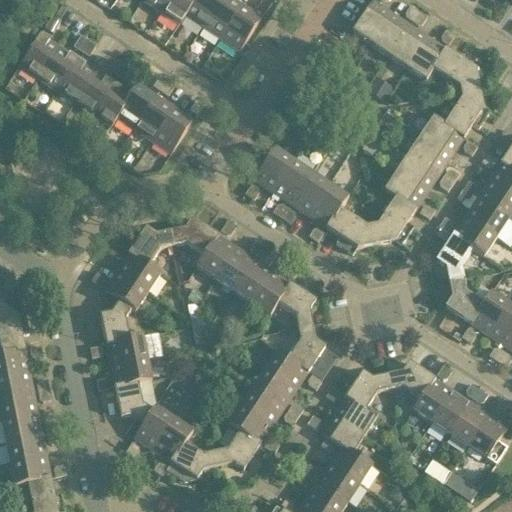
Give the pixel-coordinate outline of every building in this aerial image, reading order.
[(160,15),(169,0),(143,0),(142,3),(160,15)] [(195,0),(169,0),(160,15),(179,28),(185,19),(184,19),(195,0)] [(202,31),(221,0),(195,0),(184,19),(185,19),(202,31)] [(240,11),(223,0),(221,0),(202,31),(220,43),(240,11)] [(263,0),(256,10),(264,16),(272,5),(264,0),(263,0)] [(372,5),(351,36),(370,48),(391,17),(372,5)] [(411,25),(418,15),(409,10),(404,17),(405,21),(411,25)] [(259,24),(240,11),(220,43),(238,55),(259,24)] [(418,15),(411,25),(417,29),(421,29),(426,21),(418,15)] [(409,29),(391,17),(370,48),(388,60),(409,29)] [(59,25),(51,20),(44,30),(52,36),(59,25)] [(409,29),(388,60),(406,72),(427,41),(409,29)] [(454,39),(445,33),(440,40),(441,45),(448,49),(454,39)] [(58,51),(39,39),(18,70),(37,82),(58,51)] [(72,50),(81,55),(88,44),(80,39),(72,50)] [(446,54),(427,41),(406,72),(426,85),(433,74),(446,54)] [(88,44),(81,55),(88,60),(95,49),(88,44)] [(58,51),(37,82),(55,94),(76,63),(58,51)] [(446,54),(433,74),(459,91),(460,96),(479,92),(475,73),(479,67),(462,56),(458,62),(446,54)] [(76,63),(55,94),(73,106),(94,75),(76,63)] [(109,74),(117,79),(125,68),(117,63),(109,74)] [(125,68),(117,79),(125,85),(132,73),(125,68)] [(94,75),(73,106),(91,118),(112,87),(94,75)] [(151,90),(159,95),(167,84),(159,79),(151,90)] [(383,104),(392,90),(376,80),(367,93),(383,104)] [(167,84),(159,95),(167,100),(175,89),(167,84)] [(112,87),(91,118),(110,131),(116,122),(115,121),(130,99),(129,98),(112,87)] [(115,121),(116,122),(133,133),(154,102),(135,90),(129,98),(130,99),(115,121)] [(483,112),(479,92),(460,96),(462,102),(444,128),(463,141),(472,129),(478,133),(489,116),(483,112)] [(154,102),(133,133),(151,145),(172,114),(154,102)] [(196,119),(203,108),(195,103),(188,114),(196,119)] [(172,114),(151,145),(170,158),(191,127),(172,114)] [(451,160),(463,141),(444,128),(433,121),(420,140),(451,160)] [(439,178),(451,160),(420,140),(408,158),(439,178)] [(463,154),(471,159),(477,150),(466,144),(462,150),(463,154)] [(511,148),(500,166),(511,173),(511,148)] [(293,165),(274,152),(253,184),(272,196),(293,165)] [(439,178),(408,158),(396,176),(427,196),(439,178)] [(486,158),(480,166),(488,171),(492,170),(496,164),(486,158)] [(290,208),(311,177),(293,165),(272,196),(290,208)] [(511,173),(500,166),(488,185),(511,200),(511,173)] [(452,187),(458,178),(451,173),(446,174),(442,180),(452,187)] [(414,215),(427,196),(396,176),(383,195),(395,202),(414,215)] [(329,189),(311,177),(290,208),(308,220),(329,189)] [(447,195),(452,187),(442,180),(438,186),(439,190),(447,195)] [(462,194),(472,200),(476,194),(475,190),(468,185),(462,194)] [(511,200),(488,185),(476,203),(507,223),(511,226),(511,200)] [(251,188),(244,198),(253,204),(258,196),(257,193),(251,188)] [(327,233),(340,213),(348,202),(329,189),(308,220),(327,233)] [(462,194),(457,202),(464,207),(468,206),(472,200),(462,194)] [(406,228),(414,215),(395,202),(378,228),(372,229),(375,248),(395,244),(401,249),(412,232),(406,228)] [(507,223),(476,203),(464,221),(495,241),(507,223)] [(281,222),(287,212),(281,208),(277,208),(272,216),(281,222)] [(418,216),(428,223),(434,214),(427,209),(423,210),(418,216)] [(294,216),(287,212),(281,222),(289,227),(294,220),(294,216)] [(366,230),(340,213),(327,233),(339,241),(335,247),(352,258),(356,252),(375,248),(372,229),(366,230)] [(451,226),(444,221),(438,230),(448,236),(452,230),(451,226)] [(495,241),(464,221),(451,240),(471,253),(482,260),(495,241)] [(170,235),(173,250),(185,247),(203,259),(216,239),(191,222),(185,232),(170,235)] [(226,226),(219,235),(226,240),(230,239),(235,232),(226,226)] [(145,232),(128,256),(149,270),(160,253),(173,250),(170,235),(155,238),(145,232)] [(313,233),(308,240),(317,246),(323,236),(318,233),(313,233)] [(235,251),(216,239),(203,259),(195,270),(214,283),(235,251)] [(471,253),(451,240),(435,265),(445,271),(448,286),(462,283),(460,270),(471,253)] [(256,259),(262,250),(253,244),(249,251),(249,255),(256,259)] [(124,254),(114,248),(109,257),(116,262),(120,261),(124,254)] [(262,250),(256,259),(262,264),(266,263),(271,255),(262,250)] [(235,251),(214,283),(232,294),(253,263),(235,251)] [(128,256),(116,275),(147,296),(160,277),(149,270),(128,256)] [(271,275),(253,263),(232,294),(250,306),(271,275)] [(289,268),(285,275),(285,279),(292,283),(298,274),(289,268)] [(108,297),(118,304),(131,313),(134,315),(147,296),(116,275),(103,294),(108,297)] [(271,275),(250,306),(269,319),(277,308),(290,288),(271,275)] [(103,281),(96,276),(90,284),(100,291),(104,284),(103,281)] [(16,285),(7,279),(2,287),(3,290),(10,295),(16,285)] [(462,283),(448,286),(451,301),(444,311),(469,327),(482,307),(465,296),(462,283)] [(315,304),(290,288),(277,308),(294,319),(297,332),(311,329),(308,314),(315,304)] [(482,307),(469,327),(488,340),(509,309),(490,296),(482,307)] [(103,305),(114,312),(118,304),(108,297),(103,305)] [(99,318),(105,347),(128,343),(124,322),(131,313),(118,304),(114,312),(111,316),(99,318)] [(1,359),(24,354),(21,339),(28,337),(24,318),(17,319),(2,309),(1,308),(0,309),(0,354),(1,358),(1,359)] [(511,310),(509,309),(488,340),(506,352),(511,342),(511,310)] [(299,345),(288,362),(308,375),(321,384),(336,361),(323,352),(324,351),(314,344),(313,341),(311,329),(297,332),(299,345)] [(196,352),(205,340),(192,331),(196,352)] [(467,332),(461,341),(469,347),(474,340),(474,336),(467,332)] [(105,347),(109,370),(146,362),(142,340),(128,343),(105,347)] [(217,348),(205,340),(196,352),(217,348)] [(100,349),(89,352),(91,362),(100,360),(102,357),(100,349)] [(33,363),(42,361),(40,351),(29,353),(30,360),(33,363)] [(488,360),(497,365),(503,356),(497,352),(493,352),(488,360)] [(0,381),(28,376),(24,354),(1,359),(1,358),(0,358),(0,381)] [(264,374),(295,394),(308,375),(288,362),(276,355),(264,374)] [(510,360),(503,356),(497,365),(506,371),(510,364),(510,360)] [(150,385),(146,362),(109,370),(114,392),(137,388),(150,385)] [(419,402),(432,382),(408,366),(401,376),(386,379),(389,393),(402,391),(419,402)] [(442,369),(436,379),(442,383),(446,382),(451,375),(442,369)] [(264,374),(252,392),(283,412),(295,394),(264,374)] [(389,393),(386,379),(371,382),(361,375),(345,400),(364,413),(376,396),(389,393)] [(0,403),(33,397),(28,376),(0,381),(0,403)] [(315,394),(321,385),(311,379),(307,385),(308,389),(315,394)] [(104,382),(96,384),(98,394),(109,392),(107,385),(104,382)] [(431,426),(451,395),(432,382),(419,402),(412,414),(431,426)] [(38,385),(36,388),(37,395),(49,393),(47,383),(38,385)] [(141,408),(137,388),(114,392),(119,421),(131,419),(135,421),(143,427),(151,414),(141,408)] [(472,403),(478,393),(470,388),(465,395),(466,399),(472,403)] [(240,410),(271,430),(283,412),(252,392),(240,410)] [(331,392),(325,401),(332,406),(336,405),(340,398),(331,392)] [(49,393),(37,395),(38,403),(42,405),(51,403),(49,393)] [(478,393),(472,403),(478,407),(482,406),(487,399),(478,393)] [(449,438),(469,407),(451,395),(431,426),(449,438)] [(0,424),(0,425),(37,418),(33,397),(0,403),(0,424)] [(364,413),(345,400),(332,419),(363,440),(376,421),(364,413)] [(469,407),(449,438),(467,450),(487,419),(469,407)] [(296,421),(302,413),(295,408),(291,409),(287,415),(296,421)] [(227,429),(239,436),(258,449),(271,430),(240,410),(227,429)] [(133,442),(152,454),(173,423),(154,411),(151,414),(143,427),(133,442)] [(511,415),(506,412),(501,419),(502,423),(508,427),(511,420),(511,415)] [(291,430),(296,421),(287,415),(283,421),(284,425),(291,430)] [(41,439),(37,418),(0,425),(4,447),(41,439)] [(352,457),(363,440),(332,419),(320,438),(325,442),(335,448),(338,451),(339,450),(352,458),(352,457)] [(506,431),(487,419),(467,450),(495,469),(506,452),(497,446),(506,431)] [(320,424),(312,420),(306,428),(316,435),(320,428),(320,424)] [(133,442),(143,427),(135,421),(125,436),(133,442)] [(192,436),(173,423),(152,454),(171,467),(184,447),(192,436)] [(57,436),(55,426),(46,427),(44,431),(46,438),(57,436)] [(57,436),(46,438),(47,445),(51,447),(59,446),(57,436)] [(227,453),(214,456),(217,470),(232,467),(242,474),(258,449),(239,436),(227,453)] [(9,468),(45,460),(41,439),(4,447),(9,468)] [(335,448),(325,442),(320,449),(327,454),(331,453),(335,448)] [(263,451),(272,458),(278,449),(271,444),(267,445),(263,451)] [(131,446),(125,456),(134,461),(139,454),(138,450),(131,446)] [(171,467),(168,470),(165,474),(183,487),(195,483),(202,473),(217,470),(214,456),(201,459),(184,447),(171,467)] [(338,451),(327,468),(359,488),(371,469),(352,457),(352,458),(339,450),(338,451)] [(50,482),(45,460),(9,468),(13,490),(26,488),(26,487),(50,482)] [(158,467),(153,474),(162,480),(165,474),(168,470),(161,466),(158,467)] [(55,470),(52,473),(54,481),(66,478),(64,468),(55,470)] [(302,477),(311,483),(316,477),(315,473),(307,468),(302,477)] [(347,506),(359,488),(327,468),(315,486),(347,506)] [(410,483),(416,474),(409,469),(403,479),(410,483)] [(443,487),(450,492),(457,480),(450,476),(443,487)] [(311,483),(302,477),(296,485),(303,490),(307,489),(311,483)] [(31,511),(63,511),(60,496),(53,497),(50,482),(26,487),(26,488),(31,511)] [(203,487),(205,496),(217,494),(215,484),(203,487)] [(315,511),(342,511),(347,506),(315,486),(303,504),(315,511)]
